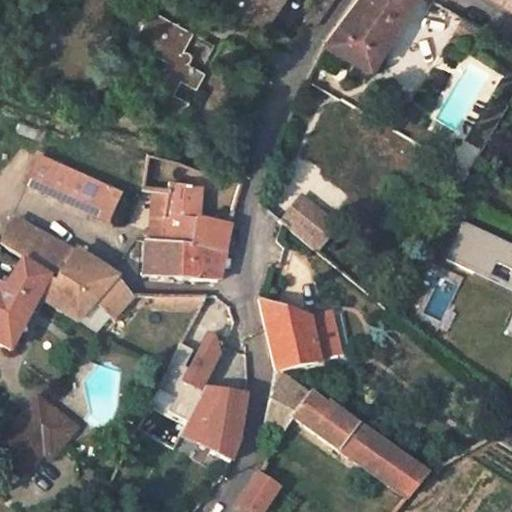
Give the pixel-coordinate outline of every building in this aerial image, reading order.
[(210,0),(208,4),(258,30),(277,0),(210,0)] [(316,0),(305,18),(316,25),(331,0),(316,0)] [(355,0),(323,47),(367,73),(407,0),(355,0)] [(511,0),(492,0),(511,11),(511,0)] [(142,104),(176,121),(186,103),(170,96),(177,82),(192,90),(203,71),(200,70),(214,43),(147,8),(129,43),(165,63),(162,68),(157,68),(154,69),(150,73),(149,75),(149,81),(152,85),(142,104)] [(229,226),(197,219),(211,174),(181,159),(147,155),(141,188),(166,196),(165,219),(163,245),(194,249),(223,254),(229,226)] [(38,157),(27,185),(126,230),(129,209),(154,215),(165,219),(166,196),(141,188),(128,195),(38,157)] [(228,178),(221,204),(235,209),(243,182),(228,178)] [(276,220),(314,251),(336,224),(298,193),(276,220)] [(154,215),(151,243),(163,245),(165,219),(154,215)] [(74,255),(13,220),(0,244),(59,280),(58,283),(47,278),(35,299),(77,324),(94,304),(115,280),(99,267),(75,253),(74,255)] [(511,254),(509,253),(511,247),(464,224),(446,260),(474,274),(475,271),(488,277),(495,264),(511,271),(505,286),(511,288),(511,254)] [(146,242),(145,278),(191,282),(194,249),(163,245),(151,243),(146,242)] [(191,282),(217,283),(223,254),(194,249),(191,282)] [(0,347),(7,352),(35,299),(47,278),(21,262),(9,283),(0,278),(0,347)] [(128,295),(115,280),(94,304),(110,317),(115,311),(128,295)] [(115,311),(126,320),(146,295),(128,295),(115,311)] [(396,320),(409,302),(398,296),(388,314),(396,320)] [(260,304),(275,374),(317,368),(307,320),(260,304)] [(336,354),(328,315),(307,320),(315,359),(336,354)] [(196,334),(176,382),(201,393),(222,345),(196,334)] [(245,350),(222,349),(223,373),(222,387),(245,387),(245,350)] [(324,410),(279,374),(275,374),(265,427),(283,440),(291,422),(406,501),(427,475),(326,407),(324,410)] [(226,461),(246,395),(213,385),(192,451),(226,461)] [(83,420),(41,393),(24,420),(20,425),(53,447),(62,452),(83,420)] [(20,425),(2,454),(35,475),(53,447),(20,425)] [(261,511),(276,491),(258,478),(234,511),(261,511)]
